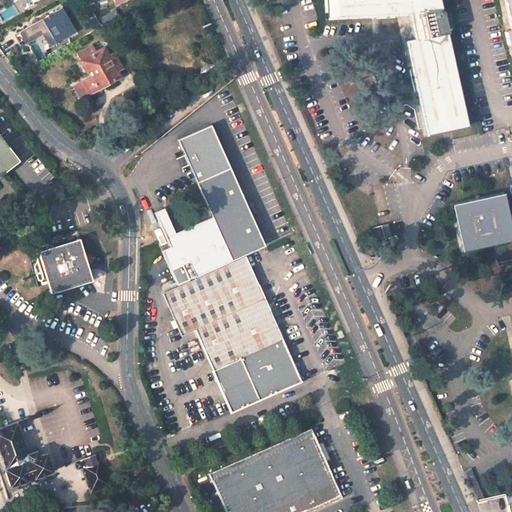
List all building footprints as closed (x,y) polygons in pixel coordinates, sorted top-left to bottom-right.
[(324,0),(325,20),(408,15),(414,39),(404,41),(425,136),(468,128),(440,0),(324,0)] [(511,0),(499,0),(509,38),(511,50),(511,53),(511,0)] [(34,21),(38,30),(46,26),(54,42),(74,32),(64,12),(60,6),(34,21)] [(509,38),(501,40),(504,52),(511,50),(509,38)] [(79,58),(88,74),(83,78),(89,90),(117,72),(113,66),(120,62),(112,49),(106,52),(102,45),(79,58)] [(0,175),(9,170),(17,163),(0,139),(0,175)] [(227,165),(194,180),(209,214),(180,227),(184,237),(158,249),(174,282),(174,283),(262,243),(227,165)] [(504,194),(452,205),(462,251),(511,240),(511,227),(508,210),(504,194)] [(74,238),(33,251),(46,294),(88,280),(84,268),(90,257),(79,252),(74,238)] [(195,328),(214,369),(232,410),(259,397),(300,379),(243,254),(160,292),(180,335),(195,328)] [(10,421),(0,425),(0,469),(6,486),(47,470),(40,452),(31,455),(30,449),(22,452),(10,421)] [(311,428),(208,474),(225,511),(307,511),(343,496),(311,428)] [(79,468),(86,490),(90,488),(91,492),(96,490),(95,486),(106,482),(100,448),(75,458),(79,468)] [(475,506),(484,503),(471,472),(462,476),(475,506)] [(511,511),(511,497),(502,499),(505,511),(511,511)]
